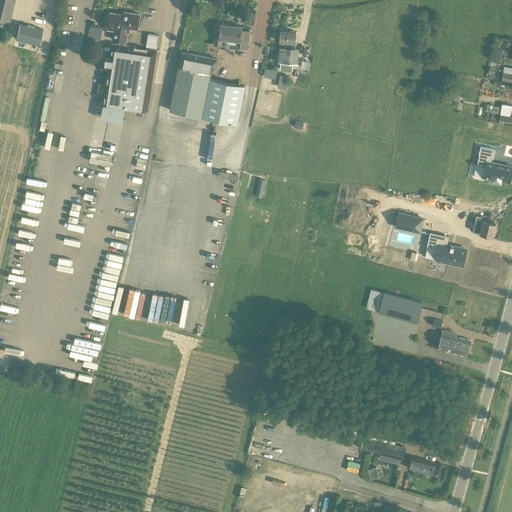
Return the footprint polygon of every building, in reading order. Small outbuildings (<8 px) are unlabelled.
[(0,0),(0,19),(9,21),(14,0),(0,0)] [(148,111),(157,50),(126,45),(126,41),(127,41),(128,31),(129,32),(129,28),(138,29),(140,14),(131,13),(131,15),(110,12),(110,15),(107,14),(106,25),(108,25),(108,28),(114,29),(113,39),(120,40),(119,44),(112,43),(111,54),(109,55),(107,56),(105,57),(104,59),(104,63),(104,64),(105,67),(107,68),(108,69),(103,104),(148,111)] [(19,23),(15,40),(38,46),(43,29),(19,23)] [(248,49),(250,31),(242,30),(242,26),(221,24),(219,37),(214,37),(213,44),(222,46),(223,39),(241,41),(241,48),(248,49)] [(297,31),(281,30),(280,42),(279,61),(286,62),(285,69),(292,70),(293,62),(294,62),(295,47),(285,46),(285,41),(296,42),(297,31)] [(148,33),(146,45),(157,47),(159,35),(148,33)] [(207,56),(182,51),(170,110),(238,124),(245,86),(213,79),(217,58),(207,56)] [(274,77),(276,69),(264,67),(262,75),(274,77)] [(511,73),(503,72),(502,81),(511,82),(511,73)] [(286,87),(287,74),(278,74),(277,87),(286,87)] [(511,112),(510,115),(498,113),(499,105),(487,103),(486,111),(491,112),(490,120),(499,123),(511,124),(511,112)] [(88,158),(99,161),(100,157),(101,157),(102,153),(90,150),(88,158)] [(511,188),(511,169),(493,167),(490,185),(511,189),(511,188)] [(266,181),(259,179),(255,196),(263,198),(266,181)] [(473,208),(496,213),(501,190),(479,185),(473,208)] [(458,198),(456,207),(470,209),(471,201),(458,198)] [(420,231),(420,230),(423,217),(399,212),(395,226),(420,231)] [(492,236),(494,221),(479,220),(477,234),(492,236)] [(434,245),(431,259),(458,265),(462,246),(437,240),(439,231),(425,228),(421,242),(434,245)] [(222,242),(224,232),(208,230),(207,241),(222,242)] [(137,317),(143,291),(124,286),(118,313),(137,317)] [(423,302),(385,292),(379,312),(417,322),(423,302)] [(90,307),(85,338),(102,342),(108,310),(90,307)] [(443,321),(434,319),(432,326),(441,329),(443,321)] [(467,355),(470,341),(456,338),(457,333),(443,329),(442,334),(438,348),(467,355)] [(385,441),(364,436),(361,448),(381,454),(402,459),(405,447),(385,441)] [(251,448),(250,453),(276,459),(277,454),(251,448)] [(436,468),(433,465),(434,463),(414,457),(410,469),(431,474),(435,473),(436,468)] [(385,461),(383,469),(392,471),(393,462),(385,461)] [(324,495),(320,511),(328,511),(332,497),(324,495)]
